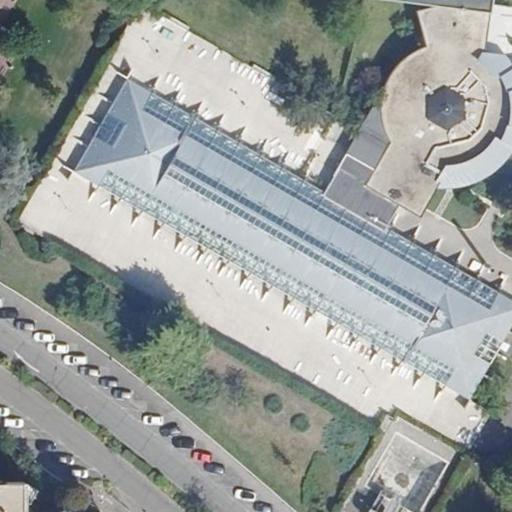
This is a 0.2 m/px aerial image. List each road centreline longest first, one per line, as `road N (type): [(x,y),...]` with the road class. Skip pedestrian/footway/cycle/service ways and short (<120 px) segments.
road 1 (secondary): [(226,511),(0,335)]
road 2 (secondary): [(0,386),(158,511)]
